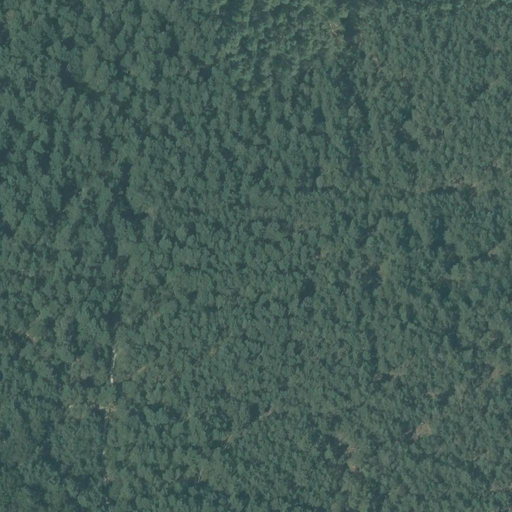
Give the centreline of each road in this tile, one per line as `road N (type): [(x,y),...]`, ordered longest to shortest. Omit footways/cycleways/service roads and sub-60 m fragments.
road 1 (track): [(124,232),(127,0)]
road 2 (track): [(124,232),(110,409)]
road 3 (track): [(0,238),(124,232)]
